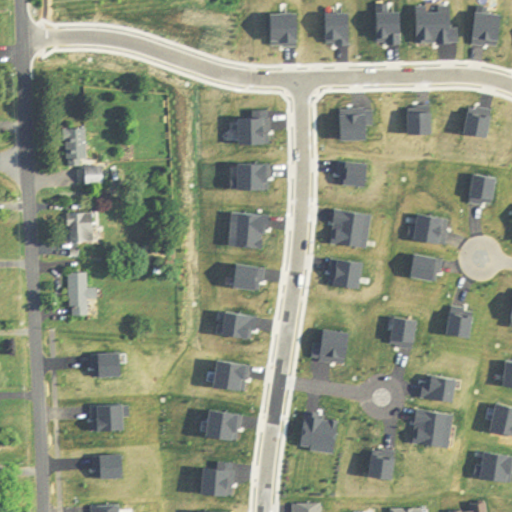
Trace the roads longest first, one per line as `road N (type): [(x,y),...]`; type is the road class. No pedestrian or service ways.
road 1 (secondary): [(43,511),(22,0)]
road 2 (residential): [(511,86),(476,76),(248,78),(111,37),(24,36)]
road 3 (residential): [(264,511),(302,206),(300,80)]
